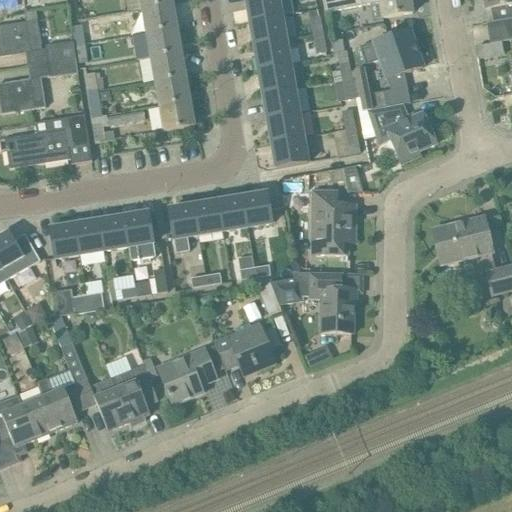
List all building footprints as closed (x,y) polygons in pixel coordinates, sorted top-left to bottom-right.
[(140,0),(142,11),(173,5),(171,0),(140,0)] [(290,0),(246,0),(250,23),(281,17),(293,15),(290,0)] [(321,0),(324,14),(380,5),(382,20),(393,18),(413,15),(410,0),(321,0)] [(511,0),(484,0),(486,11),(511,6),(511,0)] [(146,35),(177,30),(173,5),(142,11),(146,35)] [(0,28),(0,58),(42,52),(39,34),(36,12),(26,14),(28,24),(0,28)] [(286,42),(281,17),(250,23),(255,47),(286,42)] [(313,37),(322,35),(319,17),(309,19),(313,37)] [(511,20),(506,22),(487,25),(490,45),(511,40),(511,20)] [(74,47),(85,46),(83,28),(72,30),(74,44),(74,47)] [(151,60),(182,54),(177,30),(146,35),(151,60)] [(410,32),(360,49),(366,66),(380,62),(391,92),(402,90),(399,77),(402,76),(423,69),(410,32)] [(322,35),(313,37),(316,55),(326,53),(322,35)] [(259,72),(290,66),(286,42),(255,47),(259,72)] [(343,42),(332,43),(334,55),(345,53),(343,42)] [(72,44),(46,48),(48,64),(57,63),(76,60),(74,47),(74,44),(72,44)] [(85,46),(74,47),(76,60),(77,65),(88,63),(85,46)] [(486,47),(480,57),(488,62),(494,52),(486,47)] [(186,79),(182,54),(151,60),(155,84),(186,79)] [(334,84),(352,81),(347,56),(337,58),(340,72),(332,74),(334,84)] [(57,63),(48,64),(50,79),(78,75),(77,65),(76,60),(57,63)] [(294,91),(290,66),(259,72),(263,96),(294,91)] [(369,69),(355,72),(363,114),(363,113),(367,113),(391,108),(409,105),(410,105),(407,89),(402,90),(391,92),(373,95),(369,69)] [(84,77),(88,96),(97,94),(96,92),(103,91),(102,80),(94,81),(93,75),(84,77)] [(159,108),(190,103),(186,79),(155,84),(159,108)] [(45,110),(41,80),(0,86),(0,107),(1,116),(45,110)] [(352,81),(334,84),(337,103),(356,100),(352,81)] [(268,121),(298,115),(294,91),(263,96),(268,121)] [(97,94),(88,96),(91,113),(100,111),(97,94)] [(190,103),(159,108),(164,133),(195,128),(190,103)] [(398,126),(391,108),(367,113),(378,147),(391,142),(400,162),(436,146),(422,115),(398,126)] [(355,130),(352,112),(343,114),(346,132),(355,130)] [(145,122),(144,113),(107,119),(107,118),(92,120),(96,145),(105,143),(103,129),(145,122)] [(272,145),(303,140),(298,115),(268,121),(272,145)] [(37,136),(1,142),(1,143),(8,142),(9,149),(7,149),(9,167),(10,171),(71,162),(72,167),(92,164),(92,161),(89,144),(85,117),(55,122),(36,125),(37,136)] [(346,132),(333,134),(338,159),(345,158),(360,155),(355,130),(346,132)] [(303,140),(272,145),(276,170),(307,165),(303,140)] [(345,182),(343,170),(317,175),(318,186),(334,185),(345,182)] [(337,194),(313,194),(313,257),(344,258),(344,244),(355,245),(355,207),(337,207),(337,194)] [(243,200),(247,228),(272,224),(268,196),(243,200)] [(223,232),(247,228),(243,200),(218,204),(223,232)] [(198,236),(223,232),(218,204),(194,208),(198,236)] [(198,236),(194,208),(169,212),(173,241),(174,240),(176,254),(190,252),(187,238),(198,236)] [(149,215),(124,219),(131,262),(156,258),(153,245),(154,245),(149,215)] [(131,262),(124,219),(99,223),(104,253),(129,249),(131,262)] [(492,255),(483,220),(433,232),(442,267),(492,255)] [(80,257),(104,253),(99,223),(75,227),(80,257)] [(80,257),(75,227),(50,231),(55,261),(80,257)] [(0,239),(0,268),(7,282),(29,269),(14,243),(8,233),(7,234),(8,235),(0,239)] [(14,243),(29,269),(40,263),(25,237),(14,243)] [(269,267),(254,269),(256,279),(270,277),(269,267)] [(241,282),(256,279),(254,269),(240,272),(241,282)] [(511,293),(511,272),(511,269),(485,275),(491,298),(511,293)] [(220,275),(205,277),(207,288),(222,285),(220,275)] [(292,281),(269,285),(278,306),(303,302),(303,299),(309,299),(309,275),(292,275),(292,281)] [(363,276),(309,275),(309,299),(309,302),(321,302),(321,336),(354,336),(354,306),(357,306),(357,296),(364,296),(363,276)] [(205,277),(191,279),(193,290),(207,288),(205,277)] [(157,296),(168,294),(166,281),(155,283),(157,296)] [(135,289),(137,299),(152,296),(149,284),(135,286),(135,289)] [(121,291),(123,301),(136,299),(137,299),(135,289),(121,291)] [(72,291),(52,294),(56,319),(76,315),(76,317),(85,315),(89,314),(86,297),(73,299),(72,291)] [(102,294),(86,297),(89,314),(96,313),(105,312),(102,294)] [(211,296),(199,300),(204,312),(210,310),(214,302),(211,296)] [(46,317),(40,304),(26,311),(33,324),(46,317)] [(89,314),(85,315),(89,326),(94,324),(98,317),(96,313),(89,314)] [(20,332),(31,325),(26,316),(15,322),(20,332)] [(238,336),(214,346),(217,353),(225,371),(239,366),(244,378),(275,366),(270,352),(282,347),(274,329),(262,334),(258,323),(236,332),(238,336)] [(32,329),(19,335),(23,346),(37,340),(32,329)] [(2,342),(6,350),(20,343),(16,334),(2,342)] [(72,345),(60,350),(85,410),(97,406),(107,431),(112,428),(114,431),(129,425),(111,380),(89,389),(72,345)] [(327,347),(311,355),(317,368),(333,360),(327,347)] [(216,381),(204,352),(173,365),(175,369),(160,375),(173,407),(203,395),(200,388),(216,381)] [(151,359),(142,362),(144,367),(150,381),(157,378),(151,359)] [(144,367),(111,380),(129,425),(145,419),(143,416),(149,413),(146,407),(158,403),(150,381),(144,367)] [(47,380),(37,384),(42,399),(48,413),(56,433),(72,427),(71,424),(77,421),(74,415),(85,410),(76,387),(64,392),(63,391),(53,395),(47,380)] [(18,398),(0,405),(0,445),(4,454),(15,450),(18,458),(27,454),(24,446),(36,441),(35,440),(22,407),(18,398)] [(42,399),(22,407),(35,440),(36,441),(56,433),(48,413),(42,399)]
